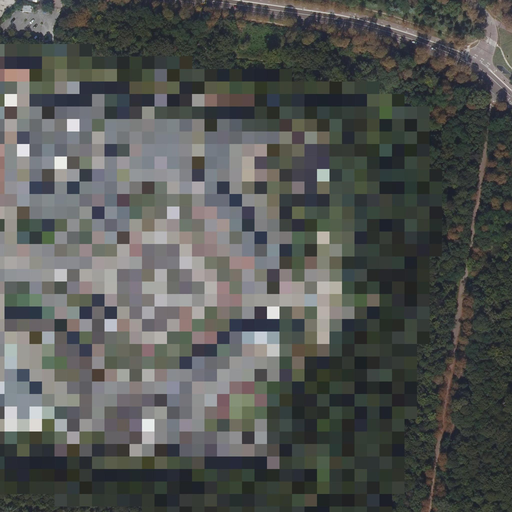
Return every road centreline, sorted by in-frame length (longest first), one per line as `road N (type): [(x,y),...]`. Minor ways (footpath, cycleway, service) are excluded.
road 1 (primary): [(479,70),(377,30),(187,0)]
road 2 (unknown): [(445,511),(469,309),(480,267),(511,227)]
